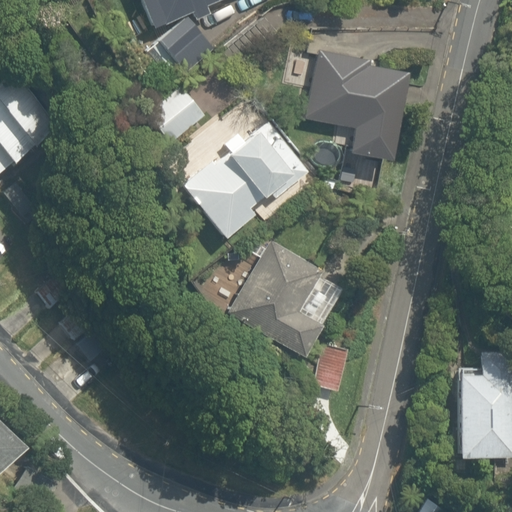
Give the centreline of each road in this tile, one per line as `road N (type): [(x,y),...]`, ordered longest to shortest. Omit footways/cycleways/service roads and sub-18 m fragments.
road 1 (residential): [(478,0),(445,107),(374,458),(346,511)]
road 2 (residential): [(213,511),(112,463),(0,354)]
